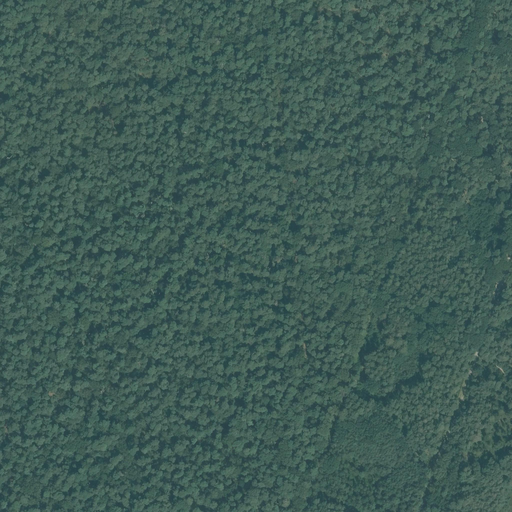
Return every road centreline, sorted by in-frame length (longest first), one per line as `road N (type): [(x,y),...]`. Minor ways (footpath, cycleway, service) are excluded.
road 1 (track): [(418,173),(300,511)]
road 2 (track): [(499,279),(417,511)]
road 3 (track): [(477,0),(418,173)]
